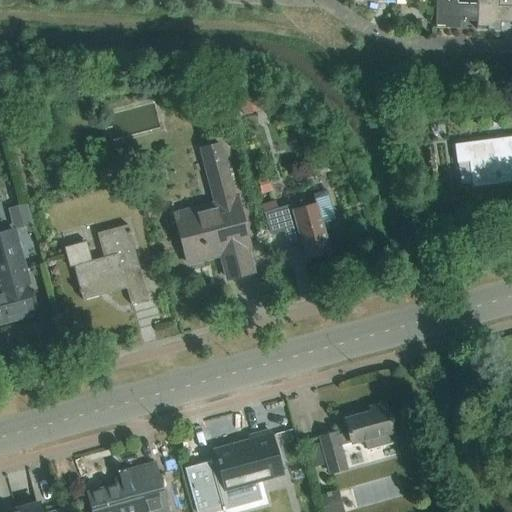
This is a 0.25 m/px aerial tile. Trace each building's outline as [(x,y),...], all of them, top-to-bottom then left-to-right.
[(456,3),(456,0),(435,0),(435,25),(446,25),(446,28),(459,29),(459,21),(476,22),(477,4),(476,4),(456,3)] [(511,0),(476,0),(476,4),(477,4),(476,22),(476,26),(487,27),(487,30),(500,30),(500,23),(511,22),(511,0)] [(511,136),(455,144),(455,145),(457,163),(469,162),(471,170),(473,187),(511,182),(510,170),(511,169),(511,136)] [(216,203),(176,214),(189,263),(213,257),(212,252),(221,250),(229,279),(254,272),(247,248),(251,247),(238,198),(236,198),(225,156),(221,142),(201,147),(205,161),(216,203)] [(265,211),(266,215),(271,234),(285,230),(290,249),(304,245),(307,257),(330,251),(317,204),(295,210),(293,203),(265,211)] [(69,267),(73,266),(82,300),(126,288),(130,305),(147,300),(129,234),(130,234),(129,230),(128,231),(127,225),(96,233),(103,258),(91,261),(85,241),(63,247),(69,267)] [(0,318),(33,310),(22,271),(26,270),(15,230),(0,233),(0,318)] [(391,422),(392,421),(391,417),(390,417),(386,403),(369,408),(371,412),(345,419),(349,432),(338,435),(337,432),(320,437),(331,473),(347,469),(341,446),(364,439),(367,450),(396,442),(393,431),(394,431),(391,422)] [(283,475),(276,451),(271,432),(252,437),(254,444),(236,449),(235,446),(216,452),(218,460),(217,460),(219,465),(226,490),(227,490),(226,486),(255,478),(256,482),(283,475)] [(323,464),(318,443),(308,446),(313,467),(323,464)] [(168,511),(161,483),(155,464),(137,469),(131,471),(116,475),(119,485),(89,493),(94,511),(168,511)] [(28,483),(0,490),(0,500),(31,492),(28,483)] [(320,497),(324,511),(339,511),(340,511),(335,493),(320,497)]
